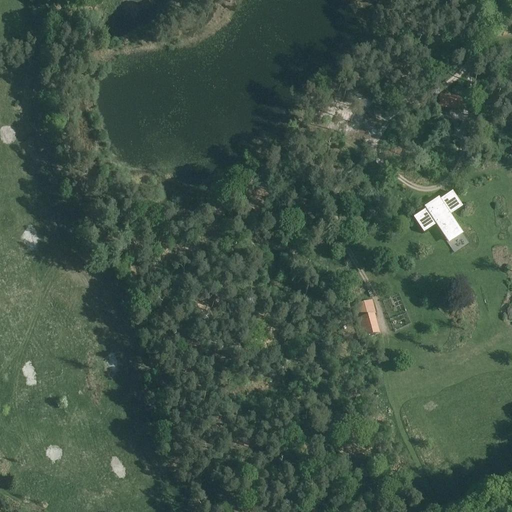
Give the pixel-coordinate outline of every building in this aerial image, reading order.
[(440,96),(438,109),(463,111),(465,98),(440,96)] [(414,183),(404,190),(411,200),(421,193),(414,183)] [(413,219),(423,234),(435,226),(448,245),(462,236),(450,216),(462,208),(452,193),(436,203),(440,209),(432,214),(428,209),(413,219)] [(375,315),(371,300),(355,305),(359,319),(357,319),(364,344),(378,339),(377,335),(380,334),(374,315),(375,315)] [(505,316),(498,319),(500,325),(508,322),(505,316)]
